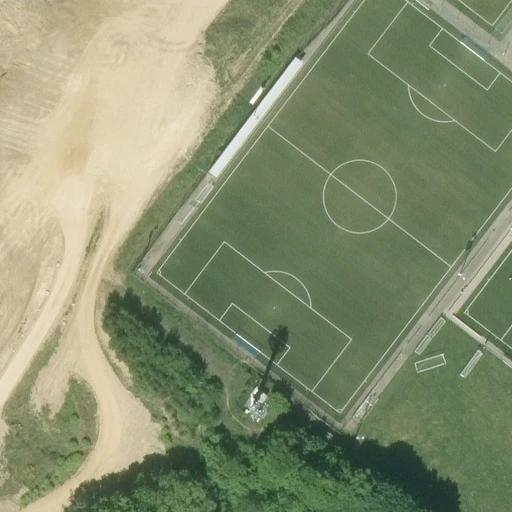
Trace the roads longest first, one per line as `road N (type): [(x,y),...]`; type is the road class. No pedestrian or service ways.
road 1 (track): [(305,0),(135,207),(89,278),(101,359),(165,424),(164,452),(86,511)]
road 2 (track): [(0,120),(128,0)]
